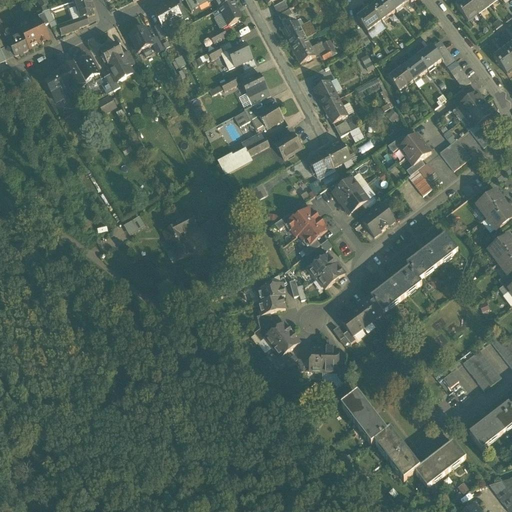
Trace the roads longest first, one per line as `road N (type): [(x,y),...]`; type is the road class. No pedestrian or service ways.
road 1 (residential): [(366,255),(511,140)]
road 2 (residential): [(247,0),(322,144)]
road 3 (residential): [(429,0),(511,114)]
